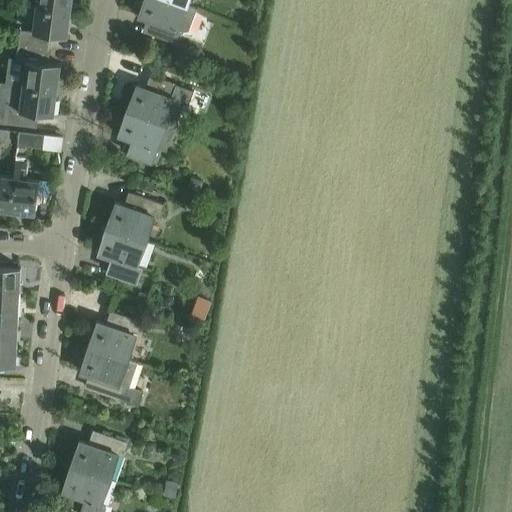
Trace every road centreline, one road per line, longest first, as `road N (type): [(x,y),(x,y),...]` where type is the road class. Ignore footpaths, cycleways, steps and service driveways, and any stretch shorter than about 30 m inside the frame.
road 1 (track): [(511,222),(475,511)]
road 2 (residential): [(27,511),(65,248)]
road 3 (residential): [(65,248),(107,0)]
